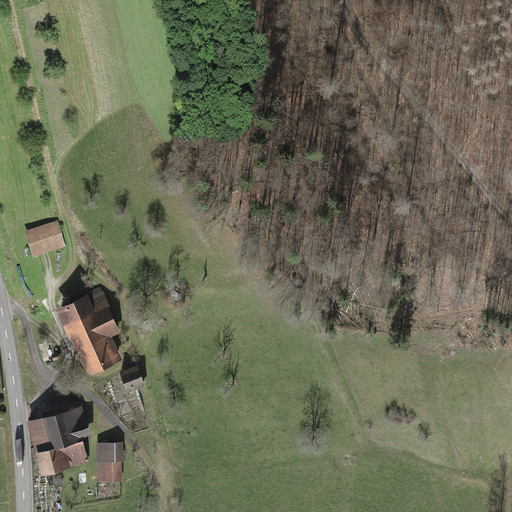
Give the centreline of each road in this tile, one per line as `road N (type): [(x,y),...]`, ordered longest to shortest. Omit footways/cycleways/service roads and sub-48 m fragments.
road 1 (track): [(345,0),(408,96),(511,218)]
road 2 (tertiary): [(24,511),(0,299)]
road 3 (track): [(511,143),(478,93),(443,0)]
